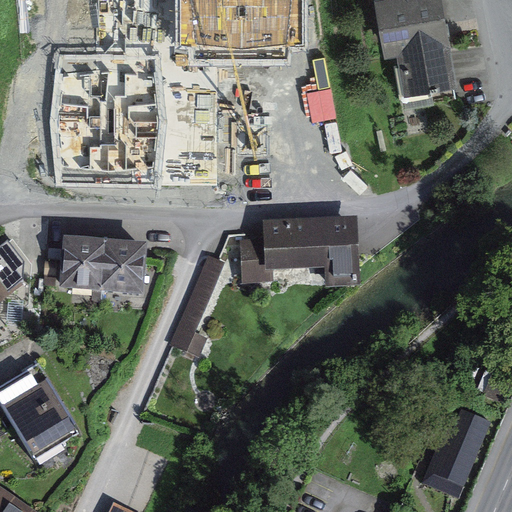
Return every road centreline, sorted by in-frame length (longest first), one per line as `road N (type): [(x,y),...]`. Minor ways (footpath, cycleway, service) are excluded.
road 1 (residential): [(511,99),(464,158),(392,201),(345,211),(204,216)]
road 2 (residential): [(204,216),(83,511)]
road 3 (residential): [(204,216),(38,208),(0,214)]
